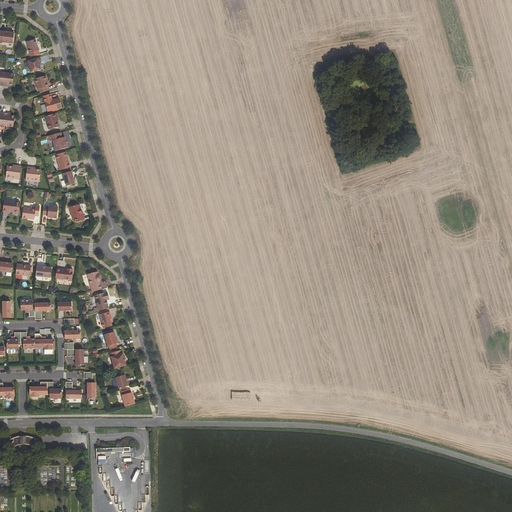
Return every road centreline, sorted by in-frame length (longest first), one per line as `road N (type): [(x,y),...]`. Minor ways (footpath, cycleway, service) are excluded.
road 1 (unclassified): [(164,423),(369,433),(511,473)]
road 2 (tertiary): [(56,19),(114,234)]
road 3 (tertiary): [(118,255),(164,423)]
road 4 (tertiary): [(22,423),(164,423)]
